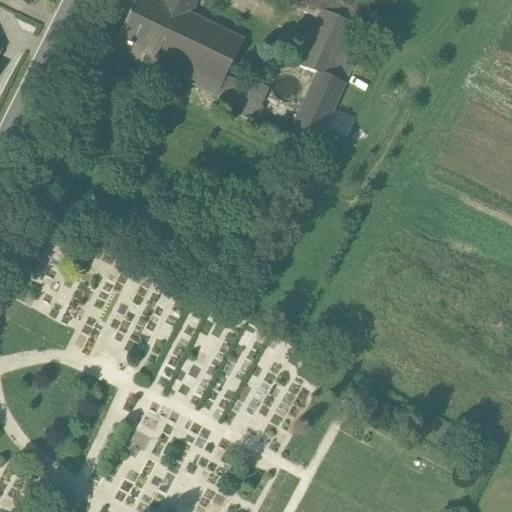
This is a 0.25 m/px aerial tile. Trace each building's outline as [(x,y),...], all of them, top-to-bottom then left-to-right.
[(164,3),(156,0),(136,0),(117,40),(118,41),(115,47),(126,52),(128,48),(131,50),(132,48),(156,59),(180,11),(164,3)] [(165,0),(164,3),(180,11),(188,15),(195,0),(165,0)] [(317,76),(289,139),(301,145),(330,81),(341,86),(366,32),(354,27),(363,7),(346,0),(294,0),(291,7),(317,19),(295,66),(317,76)] [(188,15),(180,11),(156,59),(186,74),(183,80),(216,96),(226,77),(243,41),(188,15)] [(254,91),(226,77),(216,96),(244,110),(245,111),(252,95),(254,91)] [(252,95),(245,111),(244,110),(241,118),(251,123),(262,100),(252,95)] [(349,135),(355,116),(335,109),(328,127),(349,135)]
